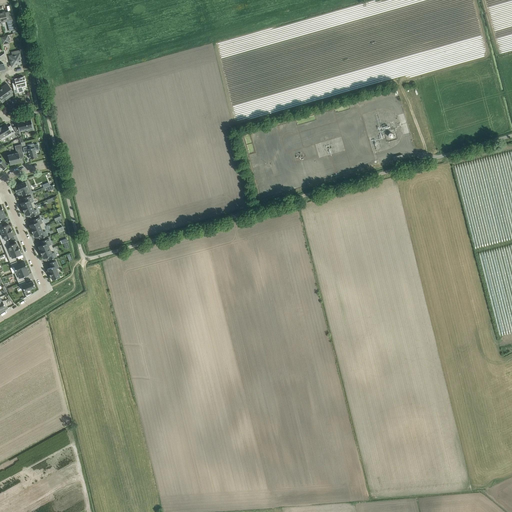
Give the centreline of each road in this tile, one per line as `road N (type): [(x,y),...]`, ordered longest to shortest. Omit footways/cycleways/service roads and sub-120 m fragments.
road 1 (unclassified): [(46,110),(81,251),(90,258),(511,135)]
road 2 (residential): [(0,319),(44,289),(2,184)]
